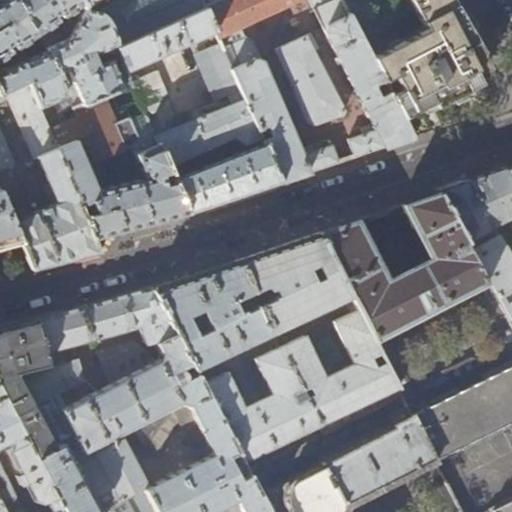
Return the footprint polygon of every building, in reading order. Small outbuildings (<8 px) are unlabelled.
[(0,91),(25,80),(36,105),(63,94),(70,108),(130,82),(125,70),(115,47),(102,18),(97,13),(91,10),(83,10),(80,3),(78,0),(0,0),(0,56),(17,45),(15,63),(0,68),(0,91)] [(78,0),(80,3),(83,10),(91,10),(97,13),(102,18),(115,47),(204,9),(202,5),(200,0),(78,0)] [(212,0),(202,5),(204,9),(214,31),(219,44),(259,138),(262,144),(278,182),(337,162),(329,145),(313,151),(311,143),(295,148),(251,39),(245,38),(240,27),(296,0),(306,0),(371,124),(358,129),(361,136),(347,139),(353,157),(411,137),(400,117),(370,57),(340,0),(212,0)] [(450,0),(407,0),(423,30),(370,57),(400,117),(411,112),(418,108),(424,105),(429,102),(432,107),(478,83),(473,74),(486,67),(479,52),(480,51),(450,0)] [(125,70),(214,31),(204,9),(115,47),(125,70)] [(305,123),(312,126),(341,116),(343,111),(312,52),(317,49),(308,33),(274,49),(305,123)] [(230,106),(153,136),(165,166),(233,136),(243,145),(259,138),(219,44),(195,54),(214,101),(226,96),(230,106)] [(154,71),(130,82),(145,118),(155,113),(159,102),(158,100),(166,97),(154,71)] [(0,196),(19,242),(31,269),(69,259),(98,251),(93,238),(42,120),(36,105),(25,80),(0,91),(0,196)] [(145,118),(130,82),(70,108),(61,112),(42,120),(93,238),(98,251),(100,250),(103,235),(139,226),(185,213),(171,180),(165,166),(153,136),(145,118)] [(262,144),(171,180),(185,213),(194,210),(278,182),(262,144)] [(438,191),(439,192),(464,242),(506,219),(511,227),(511,180),(506,169),(505,168),(476,178),(438,191)] [(464,242),(439,192),(400,205),(428,257),(383,280),(352,221),(317,233),(370,338),(485,281),(468,250),(464,242)] [(0,246),(19,242),(0,196),(0,246)] [(278,246),(236,260),(268,331),(341,296),(349,312),(330,320),(351,364),(322,378),(301,334),(276,347),(301,393),(310,389),(314,397),(305,401),(317,424),(322,434),(385,404),(400,397),(370,338),(317,233),(278,246)] [(468,250),(485,281),(508,322),(511,319),(511,262),(496,235),(468,250)] [(196,274),(151,289),(189,363),(195,374),(240,461),(317,424),(305,401),(301,393),(276,347),(252,358),(269,394),(240,409),(223,372),(205,381),(197,365),(268,331),(236,260),(196,274)] [(150,287),(85,304),(33,318),(0,326),(0,496),(7,511),(99,511),(142,489),(154,511),(265,511),(266,511),(257,496),(245,471),(240,461),(195,374),(182,380),(183,378),(183,375),(182,374),(179,371),(175,370),(189,363),(151,289),(150,287)] [(422,440),(511,396),(511,353),(405,405),(409,414),(422,440)] [(511,396),(422,440),(433,460),(444,482),(459,511),(489,511),(489,510),(511,498),(511,396)] [(400,397),(385,404),(389,414),(405,405),(400,397)] [(340,510),(341,507),(340,505),(339,504),(427,458),(429,461),(433,460),(422,440),(409,414),(391,423),(393,427),(257,496),(266,511),(265,511),(459,511),(444,482),(429,488),(441,511),(338,511),(340,510)] [(154,511),(142,489),(99,511),(154,511)] [(511,511),(511,498),(489,510),(489,511),(511,511)]
